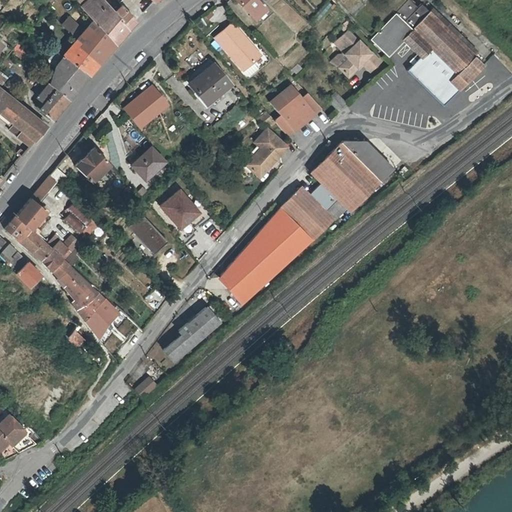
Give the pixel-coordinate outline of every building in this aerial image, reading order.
[(86,0),(81,4),(98,23),(115,43),(136,20),(121,4),(114,11),(104,0),(86,0)] [(255,0),(231,0),(252,21),(266,10),(255,0)] [(400,40),(418,58),(422,53),(460,88),(484,63),(420,3),(415,8),(406,0),(383,24),(368,39),(384,55),(400,40)] [(315,27),(331,6),(326,2),(309,23),(315,27)] [(218,4),(206,17),(216,25),(227,12),(218,4)] [(73,26),(66,20),(62,24),(69,31),(73,26)] [(232,21),(212,38),(240,71),(259,54),(251,44),(232,21)] [(115,43),(98,23),(81,42),(98,63),(115,43)] [(47,38),(31,26),(27,31),(44,43),(47,38)] [(359,61),(361,63),(368,70),(378,60),(369,50),(368,51),(357,39),(356,40),(346,30),(338,38),(348,49),(342,54),(346,58),(337,67),(346,75),(356,66),(355,65),(359,61)] [(55,51),(62,56),(89,74),(98,63),(81,42),(69,55),(58,46),(55,51)] [(253,43),(251,44),(259,54),(261,52),(253,43)] [(89,74),(62,56),(54,66),(59,70),(66,75),(55,88),(69,98),(89,74)] [(231,86),(212,62),(185,84),(204,107),(231,86)] [(49,83),(55,88),(66,75),(59,70),(49,83)] [(55,88),(49,83),(48,82),(36,97),(41,100),(35,106),(51,119),(69,98),(55,88)] [(151,83),(121,108),(139,130),(170,105),(151,83)] [(268,102),(279,116),(274,120),(287,137),(322,110),(307,92),(301,97),(290,84),(268,102)] [(477,97),(489,89),(485,84),(473,92),(477,97)] [(24,132),(20,138),(29,145),(45,126),(0,88),(0,112),(20,129),(24,132)] [(336,91),(328,96),(338,109),(346,103),(336,91)] [(264,143),(260,147),(245,163),(258,175),(275,157),(274,155),(276,153),(278,154),(286,146),(267,128),(258,138),(264,143)] [(15,134),(20,138),(24,132),(20,129),(15,134)] [(254,142),(260,147),(264,143),(258,138),(254,142)] [(276,210),(216,278),(239,304),(307,243),(342,209),(345,212),(389,169),(361,142),(337,143),(307,174),(317,184),(305,196),(298,188),(276,210)] [(152,145),(132,164),(147,180),(167,160),(152,145)] [(75,163),(91,180),(110,162),(103,154),(95,146),(75,163)] [(48,175),(55,182),(58,184),(65,176),(54,167),(48,175)] [(48,175),(40,185),(47,191),(55,182),(48,175)] [(40,185),(29,197),(36,203),(47,191),(40,185)] [(180,188),(160,206),(181,230),(202,212),(180,188)] [(24,224),(36,235),(39,231),(32,225),(45,211),(36,203),(29,197),(14,215),(24,224)] [(91,220),(74,203),(68,209),(85,226),(91,220)] [(83,228),(67,212),(61,218),(76,234),(83,228)] [(142,214),(129,227),(153,253),(167,241),(142,214)] [(24,224),(14,215),(3,228),(13,236),(24,224)] [(36,235),(24,224),(13,236),(32,251),(42,240),(36,235)] [(66,247),(60,254),(64,258),(78,242),(71,235),(62,244),(66,247)] [(52,247),(59,240),(54,236),(46,244),(50,248),(52,247)] [(46,244),(42,240),(32,251),(40,259),(50,248),(46,244)] [(59,240),(52,247),(60,254),(66,247),(62,244),(59,240)] [(0,252),(0,258),(4,262),(5,264),(16,251),(8,243),(0,252)] [(69,265),(50,248),(40,259),(58,276),(59,275),(69,265)] [(16,251),(5,264),(14,272),(25,258),(16,251)] [(14,272),(27,285),(39,273),(25,258),(14,272)] [(69,265),(59,275),(67,282),(64,286),(72,296),(73,295),(74,297),(71,300),(76,307),(96,291),(88,286),(89,284),(69,265)] [(41,276),(39,273),(27,285),(30,287),(39,278),(41,276)] [(96,290),(96,291),(76,307),(84,318),(103,297),(96,290)] [(103,297),(84,318),(98,338),(98,337),(103,330),(104,330),(106,328),(104,327),(107,322),(110,320),(110,321),(114,319),(112,317),(114,316),(119,322),(126,316),(120,311),(118,312),(103,297)] [(175,330),(178,334),(160,349),(170,362),(219,319),(205,304),(175,330)] [(80,326),(63,308),(50,321),(68,338),(75,330),(80,326)] [(86,341),(75,330),(68,338),(79,349),(86,341)] [(26,356),(6,336),(0,341),(0,367),(7,375),(26,356)] [(149,376),(134,388),(143,398),(157,386),(149,376)] [(57,396),(62,403),(74,395),(70,388),(57,396)] [(6,413),(0,419),(0,433),(7,441),(15,434),(18,437),(24,431),(6,413)] [(32,442),(27,435),(11,444),(17,451),(32,442)] [(17,451),(11,444),(0,450),(0,460),(17,451)]
